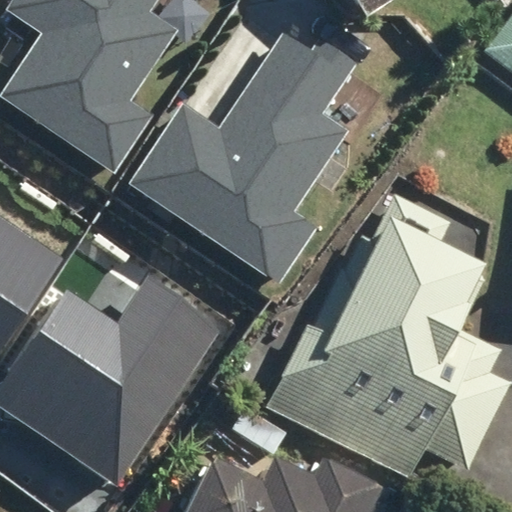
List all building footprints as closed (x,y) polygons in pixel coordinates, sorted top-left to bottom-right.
[(15,0),(9,9),(45,33),(1,97),(114,173),(151,118),(125,101),(173,31),(146,12),(154,0),(15,0)] [(339,0),(353,21),(385,0),(339,0)] [(511,8),(479,53),(511,77),(511,8)] [(181,105),(131,180),(279,280),(315,227),(290,211),(344,130),(321,115),(356,63),(294,22),(220,131),(181,105)] [(309,328),(303,325),(263,405),(405,475),(418,450),(464,472),(508,383),(485,371),(497,348),(458,329),(482,280),(478,263),(437,243),(447,222),(393,195),(370,241),(359,235),(342,269),(339,267),(309,328)] [(0,347),(61,255),(0,214),(0,347)] [(64,291),(0,386),(0,407),(116,484),(219,329),(145,281),(116,325),(64,291)] [(253,484),(205,460),(179,511),(360,511),(373,488),(310,457),(301,475),(266,457),(253,484)]
